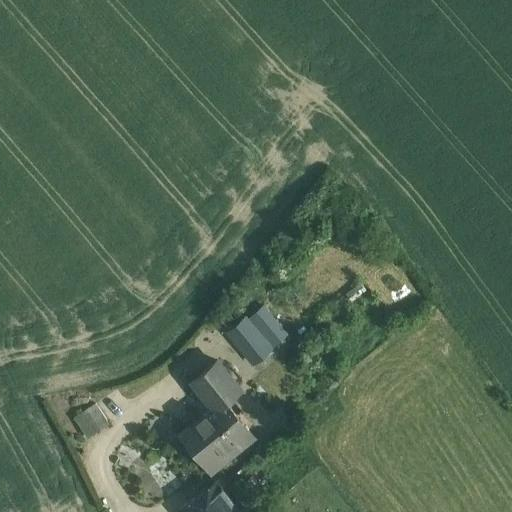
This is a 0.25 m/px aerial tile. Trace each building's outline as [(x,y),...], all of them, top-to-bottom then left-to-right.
[(264,306),(251,316),(274,344),(287,333),(264,306)] [(271,349),(246,318),(229,330),(255,362),(271,349)] [(217,360),(192,380),(214,407),(224,399),(225,400),(240,388),(217,360)] [(214,407),(182,433),(181,432),(180,433),(211,471),(241,447),(234,439),(247,429),(248,431),(249,430),(225,400),(224,399),(214,407)] [(96,403),(74,418),(86,436),(108,421),(96,403)] [(245,511),(219,479),(182,509),(183,511),(245,511)]
